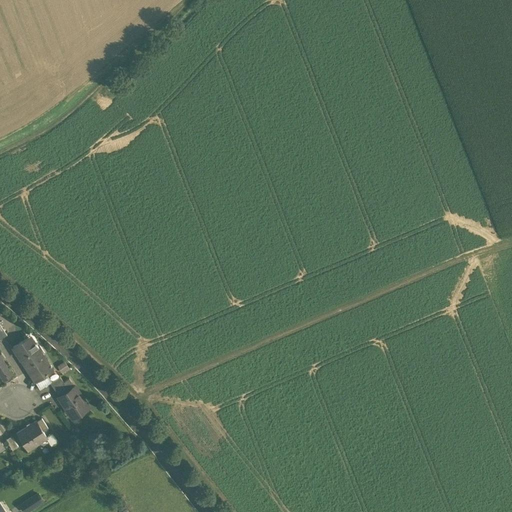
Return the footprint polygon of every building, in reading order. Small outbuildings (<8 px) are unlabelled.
[(13,348),(21,359),(39,348),(31,336),(13,348)] [(39,348),(21,359),(35,381),(53,370),(51,367),(52,366),(51,364),(50,365),(39,348)] [(0,354),(0,374),(3,379),(12,373),(0,354)] [(60,376),(50,382),(59,396),(74,386),(69,377),(63,381),(60,376)] [(59,396),(58,396),(68,412),(71,410),(75,416),(89,406),(75,385),(74,386),(59,396)] [(48,427),(42,417),(36,420),(43,430),(48,427)] [(36,420),(17,432),(28,449),(47,437),(36,420)] [(47,437),(50,442),(57,438),(53,432),(47,437)] [(18,446),(11,435),(6,439),(12,449),(18,446)] [(24,511),(44,501),(39,491),(19,501),(24,511)]
